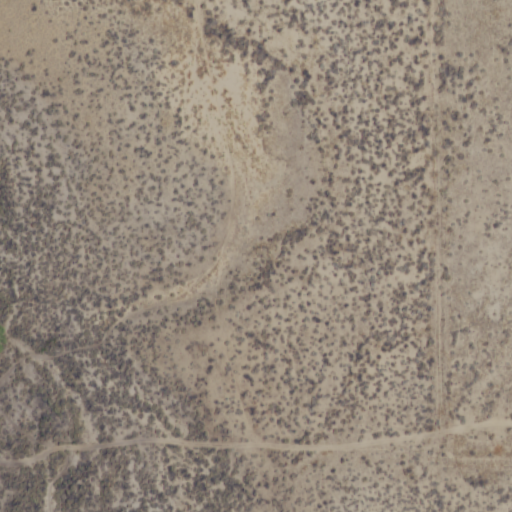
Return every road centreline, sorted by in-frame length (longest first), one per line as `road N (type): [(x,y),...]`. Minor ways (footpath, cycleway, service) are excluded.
road 1 (track): [(511,421),(336,444),(87,438),(45,454),(0,454)]
road 2 (track): [(336,444),(511,447)]
